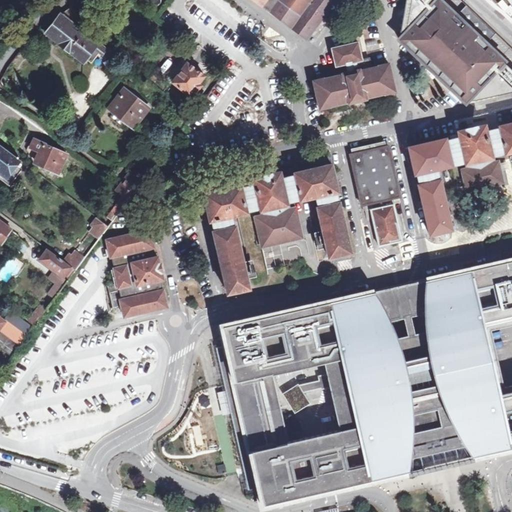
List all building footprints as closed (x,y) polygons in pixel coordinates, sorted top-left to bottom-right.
[(253,0),(305,39),(324,15),(328,18),(332,11),(329,8),(335,0),(253,0)] [(470,98),(470,99),(471,101),(511,91),(511,71),(437,0),(405,0),(400,32),(401,33),(402,32),(404,34),(399,39),(464,102),(469,97),(470,98)] [(87,33),(78,26),(74,23),(80,18),(70,6),(63,11),(57,10),(63,14),(50,31),(78,54),(78,53),(91,63),(99,53),(102,55),(103,53),(108,57),(112,53),(94,39),(105,25),(97,20),(95,24),(87,33)] [(86,17),(78,26),(87,33),(95,24),(86,17)] [(347,70),(349,69),(349,70),(342,72),(342,73),(323,77),(322,77),(312,79),(319,108),(328,106),(328,105),(348,100),(348,102),(359,99),(365,98),(365,97),(385,92),(385,93),(394,92),(388,62),(379,65),(363,68),(357,42),(331,47),(335,65),(345,63),(347,70)] [(168,79),(172,83),(187,63),(183,59),(168,79)] [(187,63),(172,83),(190,96),(194,90),(200,93),(204,87),(199,84),(205,76),(187,63)] [(133,128),(148,108),(124,90),(109,109),(113,112),(126,122),(133,128)] [(511,115),(494,120),(495,122),(482,125),(481,119),(454,125),(455,131),(441,135),(441,132),(404,141),(410,167),(412,167),(414,178),(413,178),(425,228),(447,223),(436,173),(434,173),(432,162),(447,159),(445,152),(459,149),(461,158),(462,157),(463,162),(455,164),(462,194),(503,184),(496,154),(488,156),(487,152),(488,151),(486,143),(499,140),(500,146),(511,143),(511,115)] [(46,145),(47,143),(35,138),(29,149),(40,153),(36,163),(58,173),(66,154),(46,145)] [(20,160),(0,144),(0,174),(7,179),(20,160)] [(363,212),(364,211),(366,211),(369,210),(371,219),(377,246),(389,243),(400,241),(392,204),(389,204),(388,199),(398,196),(387,146),(349,155),(360,205),(361,204),(363,212)] [(213,231),(212,231),(226,293),(249,288),(234,226),(233,226),(231,215),(246,212),(244,205),(257,202),(259,211),(260,211),(261,215),(253,217),(260,247),(301,238),(294,208),(286,209),(285,205),(286,205),(284,196),(298,193),(299,200),(314,196),(317,207),(316,207),(327,258),(350,252),(338,202),(337,202),(334,192),(336,191),(330,164),(293,173),(294,175),(280,179),(278,172),(251,179),(253,185),(240,188),(239,185),(202,194),(208,221),(211,220),(213,231)] [(143,181),(133,174),(124,185),(122,184),(116,190),(128,200),(134,193),(143,181)] [(93,227),(91,229),(101,236),(109,226),(96,217),(90,225),(93,227)] [(0,242),(2,244),(12,230),(0,221),(0,242)] [(101,236),(91,229),(87,233),(98,241),(101,236)] [(120,317),(122,316),(165,307),(161,290),(159,290),(156,281),(163,280),(157,256),(154,257),(151,246),(148,230),(106,240),(110,256),(112,255),(115,267),(110,269),(113,282),(104,284),(110,310),(118,308),(120,317)] [(18,238),(13,245),(23,252),(28,245),(18,238)] [(39,259),(65,274),(66,273),(71,276),(75,270),(85,258),(75,250),(71,255),(69,253),(63,261),(50,252),(47,249),(39,259)] [(511,253),(418,275),(415,276),(367,287),(348,291),(295,304),(267,310),(252,313),(213,322),(227,383),(243,452),(256,507),(305,496),(322,492),(329,491),(370,481),(400,474),(402,459),(433,453),(462,446),(471,458),(490,454),(511,448),(511,253)] [(67,281),(63,277),(50,294),(54,298),(59,291),(67,281)] [(40,305),(28,320),(34,325),(40,316),(46,309),(40,305)] [(3,319),(5,320),(25,336),(34,325),(28,320),(28,321),(24,326),(16,320),(17,318),(8,311),(3,319)] [(0,355),(7,361),(25,336),(5,320),(4,322),(0,319),(0,355)]
